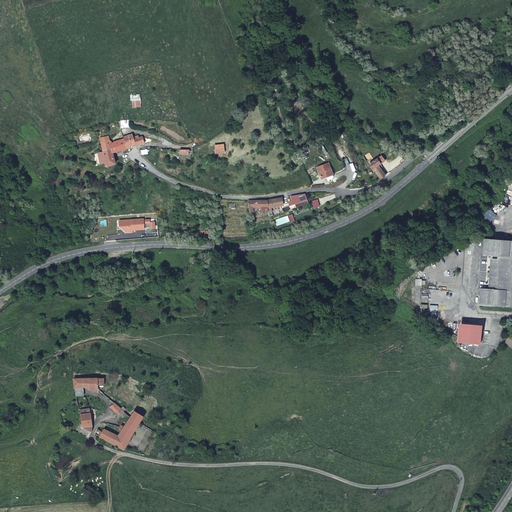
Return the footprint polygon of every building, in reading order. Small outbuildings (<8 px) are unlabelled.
[(124,139),(127,148),(136,144),(134,135),(133,132),(123,136),(124,139)] [(134,135),(136,144),(145,141),(143,134),(139,135),(139,134),(134,135)] [(113,153),(127,148),(124,139),(115,142),(112,143),(109,141),(108,136),(100,138),(103,152),(105,160),(105,161),(106,166),(115,164),(115,163),(117,162),(117,159),(115,160),(113,153)] [(105,160),(103,152),(94,153),(96,163),(105,161),(105,160)] [(123,163),(131,159),(129,155),(122,158),(123,163)] [(379,179),(385,175),(382,170),(383,169),(376,159),(368,165),(373,172),(374,171),(379,179)] [(332,164),(320,168),(322,180),(335,176),(332,164)] [(293,205),(307,200),(305,194),(299,195),(292,196),(292,199),(293,205)] [(268,206),(269,212),(271,212),(271,211),(273,210),(273,208),(271,208),(271,207),(284,205),(282,197),(267,199),(268,206)] [(144,226),(155,226),(154,220),(150,220),(150,218),(146,218),(146,222),(144,222),(144,217),(123,219),(123,228),(126,230),(133,230),(132,228),(144,227),(144,226)] [(511,304),(511,238),(483,236),(483,246),(483,253),(490,253),(488,286),(481,286),(480,302),(511,304)] [(481,323),(458,321),(456,340),(479,341),(481,323)] [(100,393),(100,389),(100,385),(103,385),(103,377),(73,378),(75,396),(77,395),(77,393),(79,393),(80,387),(88,387),(88,388),(92,390),(94,390),(95,392),(100,393)] [(130,418),(120,408),(117,412),(127,423),(125,426),(122,424),(120,428),(123,431),(119,436),(104,429),(104,431),(101,438),(124,451),(140,423),(143,418),(134,411),(130,418)] [(81,410),(81,417),(82,428),(92,433),(92,427),(89,409),(81,410)]
